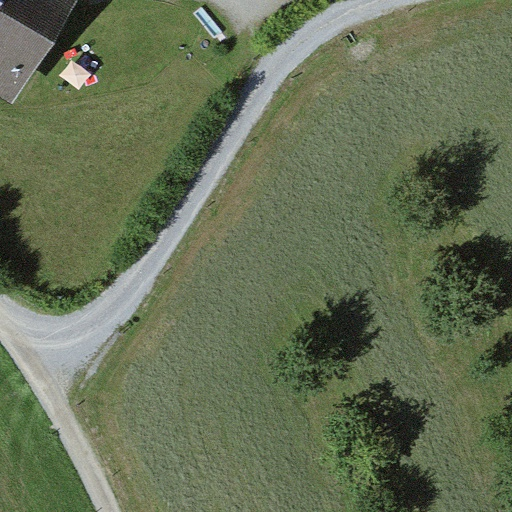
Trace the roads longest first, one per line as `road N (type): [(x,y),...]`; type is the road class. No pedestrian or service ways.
road 1 (track): [(47,356),(93,332),(162,252),(285,65),(354,13),(400,0)]
road 2 (track): [(0,314),(47,356),(109,511)]
